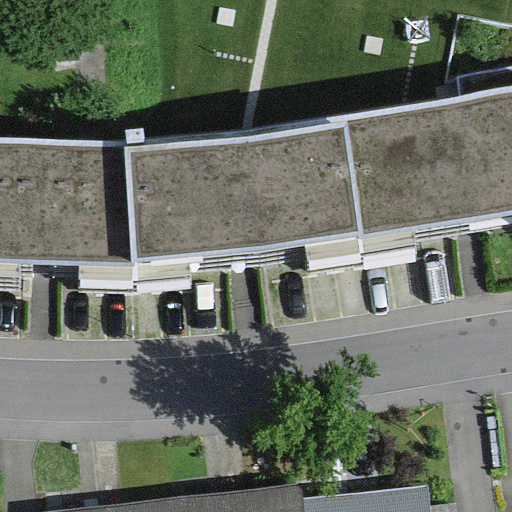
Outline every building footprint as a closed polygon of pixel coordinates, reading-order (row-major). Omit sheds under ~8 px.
[(463,118),(327,141),(347,254),(511,226),(511,73),(457,83),(463,118)] [(327,141),(114,164),(126,277),(347,254),(327,141)] [(126,277),(114,164),(0,159),(0,282),(123,287),(126,277)] [(291,494),(112,511),(292,511),(293,507),(291,494)] [(292,511),(424,511),(423,494),(293,507),(292,511)]
